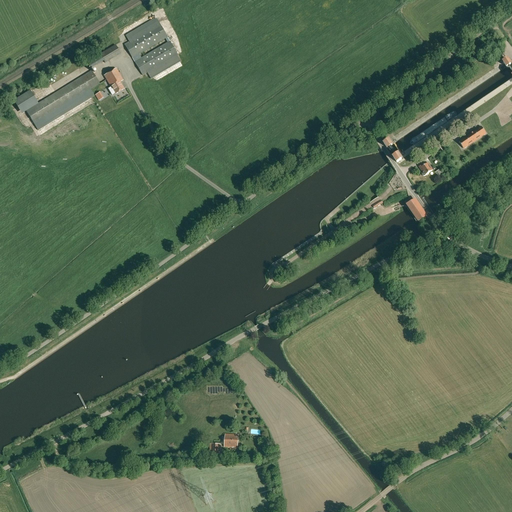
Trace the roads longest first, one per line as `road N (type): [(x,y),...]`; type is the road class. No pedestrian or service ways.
road 1 (unclassified): [(438,229),(0,471)]
road 2 (unclassified): [(0,378),(344,129),(369,126)]
road 3 (unclassified): [(369,126),(375,111),(511,6)]
road 4 (unclassified): [(360,511),(511,411)]
road 5 (unclassified): [(438,229),(369,126)]
